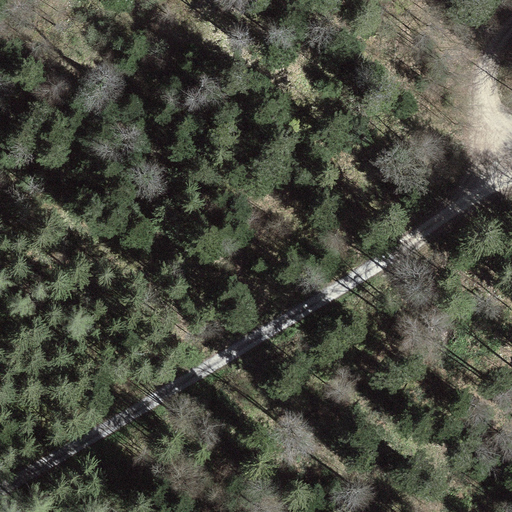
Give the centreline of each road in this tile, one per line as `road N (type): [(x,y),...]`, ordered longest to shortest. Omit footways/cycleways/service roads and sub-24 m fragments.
road 1 (track): [(511,186),(0,487)]
road 2 (track): [(511,150),(482,73),(511,17)]
